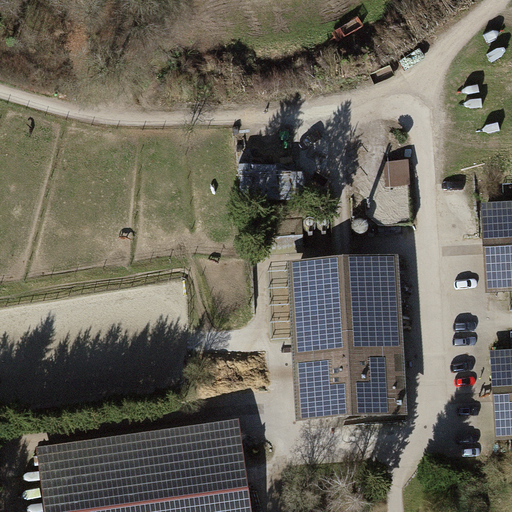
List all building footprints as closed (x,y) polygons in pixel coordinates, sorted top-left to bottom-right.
[(302,120),(241,123),(244,184),(305,181),(302,120)] [(511,202),(481,204),(479,204),(485,294),(511,291),(511,202)] [(304,226),(305,228),(306,229),(307,231),(309,231),(311,231),(313,231),(314,229),(315,228),(316,226),(315,224),(315,222),(313,221),(312,220),(310,220),(308,220),(307,221),(305,222),(305,224),(304,226)] [(318,226),(319,228),(320,229),(321,231),(323,231),(325,231),(327,231),(328,229),(329,228),(330,226),(329,224),(329,222),(327,221),(326,220),(324,220),(322,220),(321,221),(319,222),(319,224),(318,226)] [(365,235),(367,233),(368,231),(368,228),(367,225),(366,223),(364,222),(361,221),(358,221),(356,222),(354,224),(352,226),(352,229),(352,231),(354,234),(355,235),(358,236),(360,237),(363,236),(365,235)] [(396,255),(286,263),(294,422),(364,415),(365,426),(407,423),(405,377),(404,367),(396,255)] [(511,350),(489,352),(491,387),(492,397),(495,437),(495,441),(511,439),(511,350)] [(252,511),(239,419),(37,447),(45,511),(252,511)]
